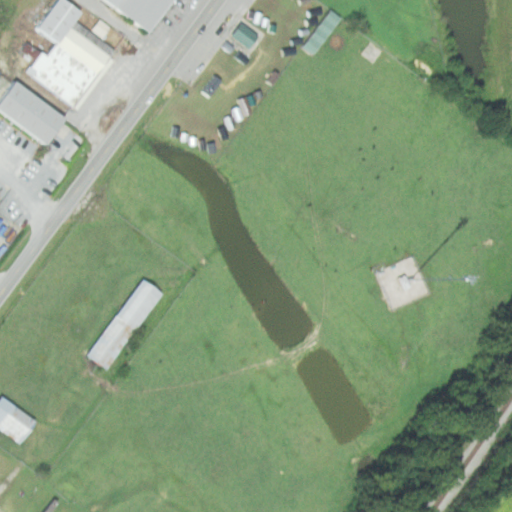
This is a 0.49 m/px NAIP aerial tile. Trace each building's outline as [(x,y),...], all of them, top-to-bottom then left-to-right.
[(21,73),(75,110),(110,59),(106,56),(112,48),(71,20),(78,11),(61,0),(51,0),(32,28),(52,42),(43,55),(24,42),(18,50),(30,59),(21,73)] [(99,0),(145,31),(166,0),(99,0)] [(300,45),(310,53),(338,17),(327,9),(300,45)] [(228,36),(246,47),(255,33),(237,22),(228,36)] [(61,117),(9,80),(0,92),(0,113),(42,144),(61,117)] [(82,356),(102,370),(158,293),(138,279),(82,356)] [(0,431),(16,443),(31,420),(0,398),(0,431)]
